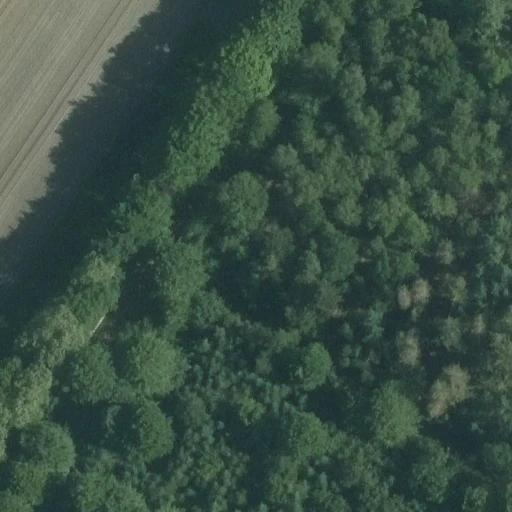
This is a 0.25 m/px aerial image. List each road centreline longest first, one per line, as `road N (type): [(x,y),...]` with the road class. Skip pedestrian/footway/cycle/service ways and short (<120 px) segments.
road 1 (track): [(329,0),(0,485)]
road 2 (track): [(511,495),(152,244)]
